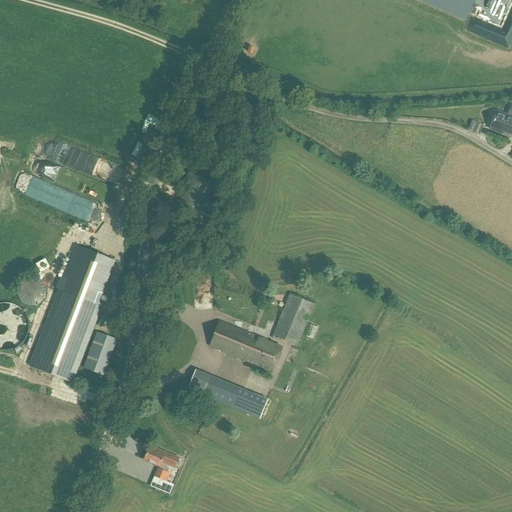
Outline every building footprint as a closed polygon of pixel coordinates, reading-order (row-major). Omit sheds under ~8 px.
[(422,0),(463,17),(470,0),(422,0)] [(511,105),(511,106),(508,116),(497,112),(490,129),(501,133),(502,131),(511,135),(511,105)] [(38,149),(41,136),(32,134),(29,147),(38,149)] [(0,174),(10,178),(13,168),(3,164),(0,171),(0,174)] [(80,188),(98,196),(105,179),(93,174),(88,184),(83,181),(80,188)] [(202,221),(214,182),(190,175),(178,213),(202,221)] [(29,366),(73,383),(102,307),(98,306),(115,261),(75,246),(63,279),(61,278),(56,289),(59,290),(29,366)] [(43,259),(35,263),(41,275),(48,271),(43,259)] [(273,335),(298,345),(314,305),(290,295),(273,335)] [(326,295),(321,307),(345,316),(349,304),(326,295)] [(272,372),(282,348),(220,323),(210,347),(272,372)] [(116,341),(96,333),(82,370),(103,378),(116,341)] [(218,380),(196,371),(188,389),(211,398),(218,380)] [(247,391),(239,410),(260,419),(268,400),(247,391)] [(145,460),(160,467),(161,463),(176,469),(180,459),(156,448),(155,450),(150,448),(145,460)] [(167,482),(170,474),(159,469),(156,477),(167,482)]
